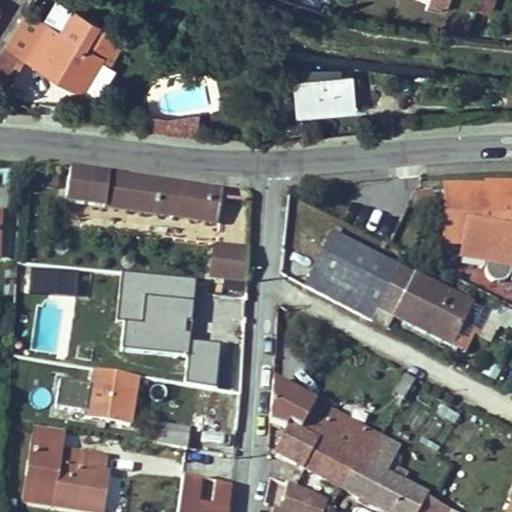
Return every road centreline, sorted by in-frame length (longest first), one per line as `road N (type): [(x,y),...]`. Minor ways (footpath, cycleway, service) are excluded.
road 1 (residential): [(239,511),(267,160)]
road 2 (unknown): [(257,286),(511,423)]
road 3 (tertiary): [(267,160),(0,134)]
road 4 (tertiary): [(511,148),(267,160)]
